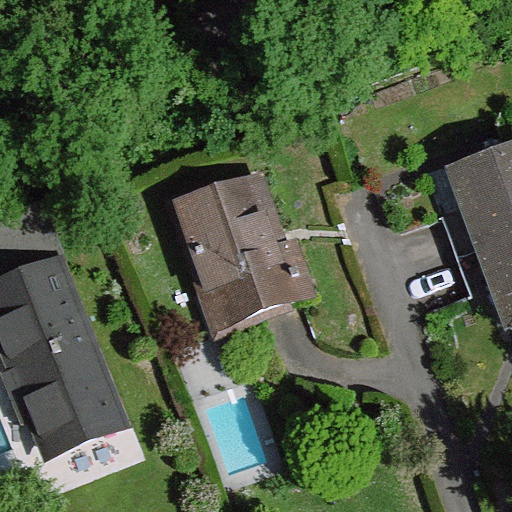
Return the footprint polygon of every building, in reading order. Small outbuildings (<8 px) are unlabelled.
[(511,154),(454,175),(469,214),(483,252),(511,240),(511,154)] [(273,223),(259,182),(181,209),(227,329),(309,299),(292,247),(277,253),(267,225),(273,223)] [(464,259),(483,252),(469,214),(449,222),(464,259)] [(511,240),(483,252),(497,290),(511,330),(511,329),(511,240)] [(483,252),(464,259),(478,297),(497,290),(483,252)] [(60,268),(0,291),(0,324),(53,458),(124,428),(60,268)]
